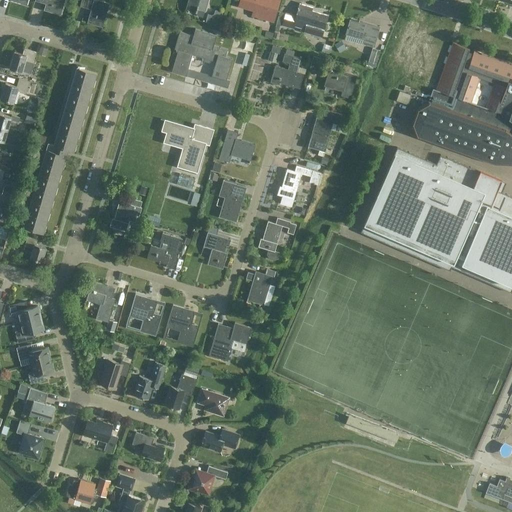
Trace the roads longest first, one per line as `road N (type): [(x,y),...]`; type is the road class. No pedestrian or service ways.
road 1 (residential): [(70,253),(206,295),(224,291),(272,145),(263,123),(121,81)]
road 2 (residential): [(158,511),(178,436),(170,425),(77,398)]
road 3 (residential): [(70,253),(121,81)]
road 4 (residential): [(127,61),(0,26)]
